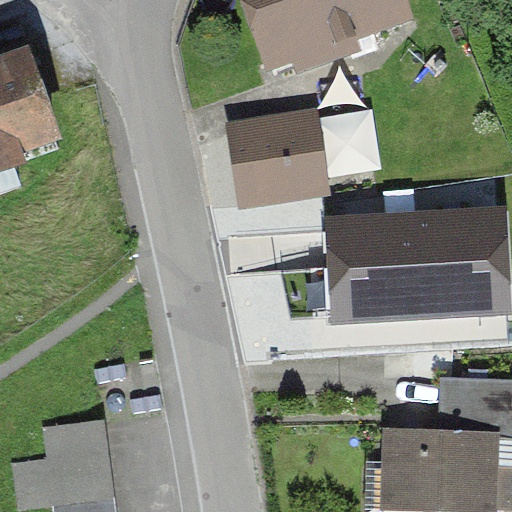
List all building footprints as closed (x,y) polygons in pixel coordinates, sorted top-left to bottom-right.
[(390,0),(242,0),(264,60),(396,14),(390,0)] [(0,167),(10,164),(4,149),(42,135),(11,53),(0,56),(0,167)] [(446,67),(410,54),(398,87),(434,101),(446,67)] [(336,173),(386,169),(381,108),(331,112),(336,173)] [(236,130),(247,201),(324,189),(313,119),(236,130)] [(506,307),(500,217),(351,226),(354,270),(328,271),(330,311),(356,309),(356,316),(506,307)] [(377,440),(374,511),(511,511),(511,391),(435,389),(434,442),(377,440)] [(114,511),(104,427),(39,435),(43,465),(11,469),(16,511),(114,511)]
